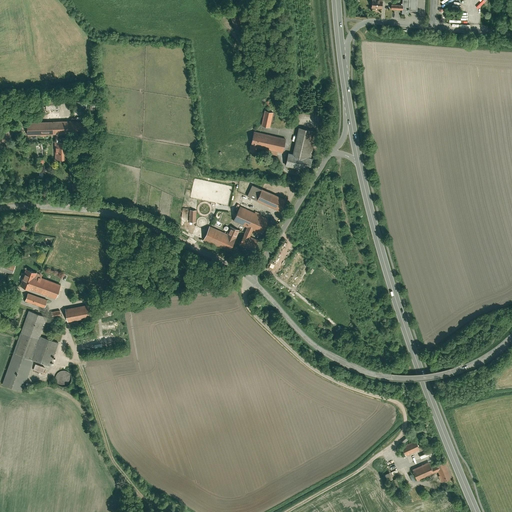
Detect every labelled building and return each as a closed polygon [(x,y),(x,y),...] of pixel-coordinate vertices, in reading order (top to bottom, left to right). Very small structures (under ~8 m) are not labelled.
[(417,0),(403,0),(403,5),(391,4),(391,9),(403,10),(402,13),(408,14),(408,10),(417,10),(417,0)] [(239,14),(230,17),(234,31),(243,29),(239,14)] [(276,73),(269,75),(273,86),(280,84),(276,73)] [(58,98),(45,100),(46,110),(59,108),(58,98)] [(265,110),(262,124),(270,126),(273,112),(265,110)] [(87,120),(27,121),(27,134),(88,133),(87,120)] [(316,131),(299,127),(293,154),(288,153),(286,165),(309,169),(312,158),(310,157),(316,131)] [(285,138),(254,131),(250,150),(256,151),(257,146),(282,152),(285,138)] [(67,140),(55,141),(55,158),(67,158),(67,140)] [(82,181),(73,183),(74,191),(84,189),(82,181)] [(252,184),(247,195),(279,209),(284,198),(252,184)] [(234,220),(247,226),(253,229),(262,233),(268,219),(240,206),(234,220)] [(210,225),(204,239),(229,250),(238,229),(231,226),(227,233),(210,225)] [(247,226),(239,244),(253,250),(258,239),(250,235),(253,229),(247,226)] [(0,268),(12,273),(16,262),(0,256),(0,268)] [(26,268),(20,285),(56,298),(61,284),(41,276),(42,274),(26,268)] [(27,292),(25,300),(44,307),(47,299),(27,292)] [(90,304),(65,309),(67,321),(92,317),(90,304)] [(47,316),(28,310),(2,384),(21,391),(33,359),(50,365),(58,342),(40,335),(47,316)] [(45,366),(35,363),(33,369),(43,372),(45,366)] [(57,383),(59,384),(61,385),(64,385),(66,385),(68,383),(70,381),(71,378),(70,376),(69,373),(68,371),(65,370),(63,370),(60,370),(58,372),(56,373),(55,376),(55,378),(56,381),(57,383)] [(415,439),(400,446),(405,455),(419,449),(415,439)] [(428,461),(411,469),(417,480),(432,473),(436,472),(440,482),(451,477),(444,460),(430,466),(428,461)]
